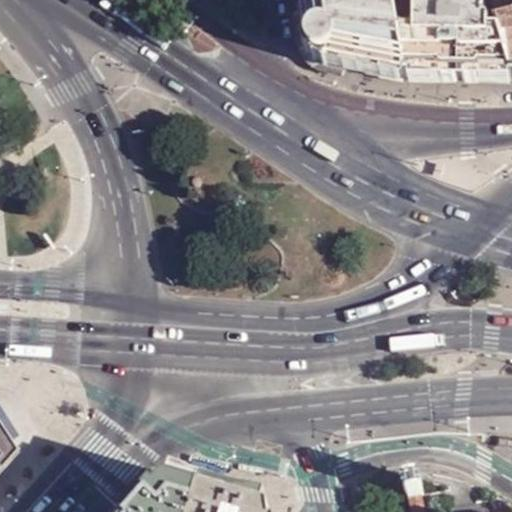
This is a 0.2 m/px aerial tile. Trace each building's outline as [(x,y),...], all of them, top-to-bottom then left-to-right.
[(395,0),(345,0),(304,11),(308,40),(311,47),(316,55),(324,63),(402,78),(406,79),(395,0)] [(395,0),(406,79),(511,80),(511,78),(501,39),(490,39),(489,30),(483,31),(483,23),(480,23),(479,17),(483,14),(483,7),(475,7),(475,0),(395,0)] [(511,0),(490,0),(501,39),(511,78),(511,0)] [(0,478),(19,456),(18,454),(0,427),(0,478)] [(411,511),(424,511),(418,482),(406,485),(411,511)] [(196,511),(199,496),(165,486),(141,511),(196,511)] [(258,511),(199,496),(196,511),(258,511)]
